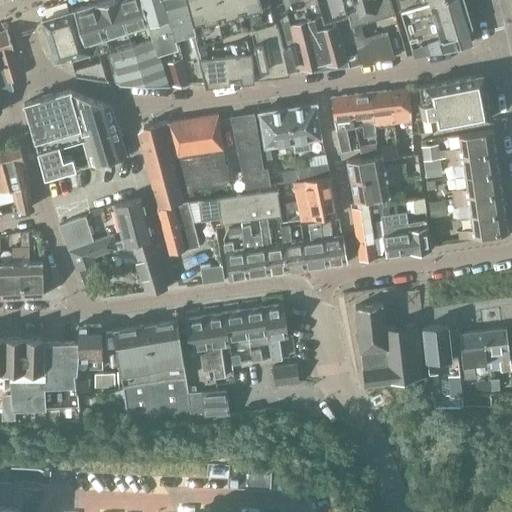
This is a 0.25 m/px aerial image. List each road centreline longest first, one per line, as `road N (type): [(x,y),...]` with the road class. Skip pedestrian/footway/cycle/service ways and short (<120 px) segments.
road 1 (residential): [(118,94),(180,101),(507,50)]
road 2 (residential): [(403,511),(336,348),(328,277)]
road 3 (residential): [(328,277),(511,245)]
road 4 (residential): [(175,300),(328,277)]
road 5 (residential): [(142,183),(175,300)]
